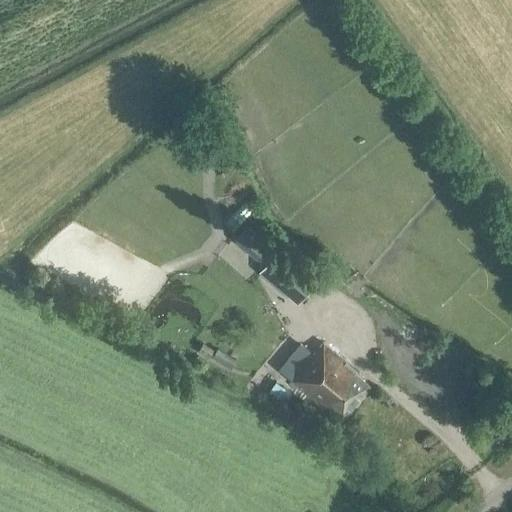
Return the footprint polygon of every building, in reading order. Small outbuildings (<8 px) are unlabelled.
[(257,274),(296,305),(314,283),(299,271),(304,265),(283,248),(279,253),(276,251),(257,274)] [(390,308),(343,277),(332,293),(379,325),(390,308)] [(322,342),(312,354),(298,342),(277,368),(291,380),(323,407),(325,404),(341,417),(368,384),(352,372),(355,369),(322,342)] [(202,343),(196,352),(207,359),(213,349),(202,343)] [(230,369),(236,360),(216,347),(210,357),(230,369)]
